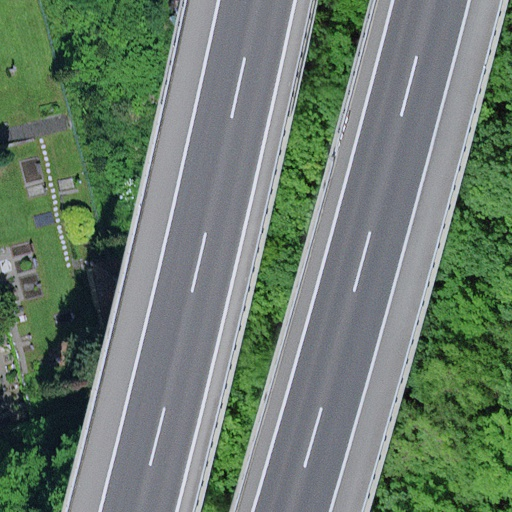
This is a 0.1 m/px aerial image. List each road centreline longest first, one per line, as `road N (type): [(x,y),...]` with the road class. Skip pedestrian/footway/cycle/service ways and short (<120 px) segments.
road 1 (motorway): [(292,511),(433,0)]
road 2 (motorway): [(254,0),(135,511)]
